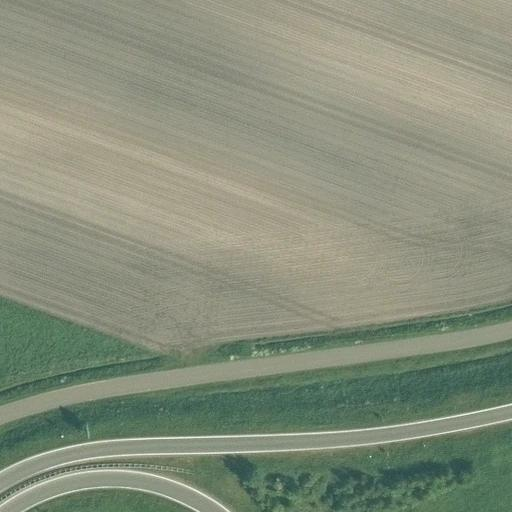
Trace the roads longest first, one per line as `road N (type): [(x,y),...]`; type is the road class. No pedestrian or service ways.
road 1 (unclassified): [(0,416),(93,391),(511,329)]
road 2 (trunk): [(511,412),(327,441),(101,450),(0,482)]
road 3 (trunk): [(6,511),(54,487),(107,479),(156,483),(212,511)]
